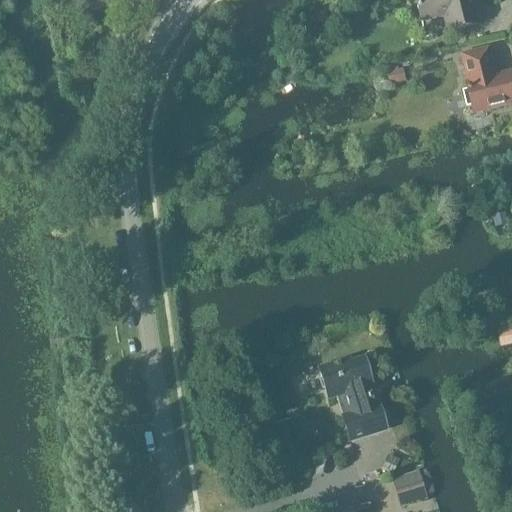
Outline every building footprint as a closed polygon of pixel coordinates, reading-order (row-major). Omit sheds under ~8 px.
[(479,25),(472,0),(415,0),(421,23),(444,17),(448,33),(479,25)] [(325,12),(309,15),(310,24),(327,21),(325,12)] [(494,78),(487,51),(462,57),(469,84),(466,85),(473,114),(511,104),(511,76),(511,74),(494,78)] [(397,69),(387,71),(390,86),(406,82),(403,70),(398,72),(397,69)] [(503,213),(490,216),(494,229),(506,226),(503,213)] [(500,346),(511,343),(511,327),(497,331),(500,346)] [(372,386),(364,361),(350,365),(348,361),(319,371),(328,400),(344,395),(351,416),(342,419),(350,443),(386,431),(379,407),(376,408),(369,387),(372,386)] [(292,419),(276,423),(285,460),(300,455),(292,419)] [(390,458),(384,471),(392,475),(399,463),(390,458)] [(418,473),(392,481),(400,508),(427,500),(425,496),(433,494),(426,470),(418,473)]
